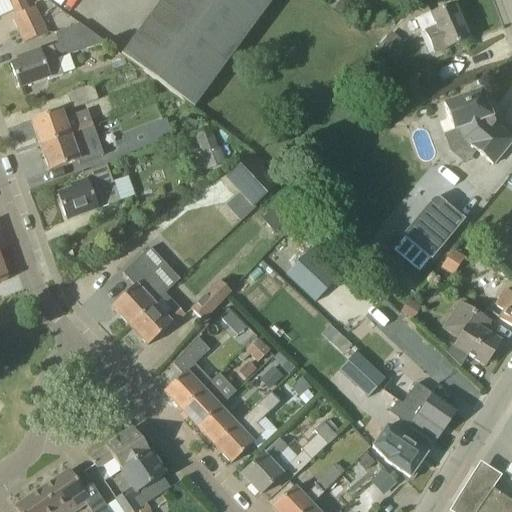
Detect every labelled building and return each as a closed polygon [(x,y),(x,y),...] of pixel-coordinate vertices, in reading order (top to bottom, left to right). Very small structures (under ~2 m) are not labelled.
[(0,0),(0,1),(2,0),(5,0),(13,18),(11,19),(23,46),(47,35),(35,9),(29,12),(23,0),(0,0)] [(162,0),(120,57),(193,111),(271,5),(274,0),(162,0)] [(343,18),(352,8),(341,0),(333,10),(343,18)] [(388,1),(386,0),(356,0),(356,1),(377,17),(388,1)] [(434,55),(468,40),(453,5),(415,22),(421,35),(425,34),(434,55)] [(19,89),(48,79),(48,81),(75,71),(69,57),(88,49),(104,44),(79,26),(55,34),(59,45),(40,53),(40,52),(16,60),(17,63),(10,66),(19,89)] [(403,44),(391,33),(377,48),(390,59),(403,44)] [(66,95),(72,111),(105,98),(103,94),(107,92),(103,82),(66,95)] [(489,118),(487,118),(486,114),(488,113),(477,83),(476,83),(478,88),(476,89),(472,90),(466,95),(463,97),(442,105),(453,133),(455,132),(460,144),(474,156),(477,153),(492,166),(511,142),(493,127),(494,125),(494,124),(494,123),(494,122),(493,121),(493,120),(492,119),(490,118),(489,118)] [(39,147),(92,128),(90,121),(87,112),(65,120),(62,111),(30,122),(39,147)] [(128,156),(157,144),(150,126),(121,138),(128,156)] [(48,172),(76,161),(78,165),(101,156),(92,128),(39,147),(48,172)] [(203,156),(219,149),(210,128),(194,134),(203,156)] [(225,164),(219,149),(203,156),(201,157),(207,171),(209,170),(225,164)] [(226,180),(239,194),(252,208),(279,182),(253,154),(226,180)] [(66,221),(119,202),(106,166),(83,174),(86,182),(71,187),(72,191),(57,196),(66,221)] [(445,207),(439,200),(435,199),(431,201),(429,204),(430,206),(403,238),(430,261),(464,221),(461,218),(460,220),(446,205),(445,207)] [(275,207),(261,220),(274,234),(288,221),(275,207)] [(111,308),(129,327),(153,304),(160,298),(160,299),(164,295),(169,291),(179,281),(149,249),(147,251),(122,274),(134,287),(111,308)] [(66,266),(74,264),(72,252),(63,254),(66,266)] [(315,304),(337,279),(308,253),(286,277),(315,304)] [(490,254),(482,262),(487,268),(493,274),(501,267),(490,254)] [(203,323),(231,294),(218,281),(190,310),(203,323)] [(511,294),(505,290),(494,307),(502,312),(498,319),(511,327),(511,294)] [(153,304),(129,327),(147,347),(170,326),(171,328),(184,316),(164,295),(160,299),(153,304)] [(421,309),(408,301),(400,314),(413,322),(421,309)] [(488,323),(471,312),(458,304),(441,330),(457,341),(453,348),(467,356),(484,367),(499,343),(482,333),(488,323)] [(225,326),(233,318),(227,311),(219,319),(225,326)] [(327,343),(336,334),(328,327),(319,336),(327,343)] [(182,376),(163,393),(180,411),(203,390),(211,383),(196,368),(211,354),(199,341),(173,366),(182,376)] [(269,352),(258,341),(245,353),(257,365),(269,352)] [(338,372),(367,400),(385,381),(355,353),(338,372)] [(294,369),(287,362),(281,368),(280,369),(287,376),(294,369)] [(248,363),(238,374),(246,382),(256,371),(248,363)] [(259,382),(268,391),(282,378),(272,369),(259,382)] [(225,403),(235,393),(219,375),(211,383),(203,390),(180,411),(197,429),(225,402),(225,403)] [(291,389),(299,398),(300,400),(308,393),(311,390),(302,380),(291,389)] [(455,413),(439,401),(417,385),(402,406),(383,392),(376,401),(389,414),(433,445),(455,413)] [(231,465),(253,444),(246,436),(280,404),(270,394),(242,420),(213,447),(231,465)] [(433,445),(389,414),(376,401),(374,404),(378,406),(370,417),(401,439),(385,461),(409,478),(433,445)] [(242,420),(225,403),(225,402),(197,429),(213,447),(242,420)] [(313,432),(317,436),(301,451),(302,453),(303,453),(311,462),(327,447),(337,438),(335,436),(330,431),(325,426),(323,423),(313,432)] [(105,466),(106,468),(112,478),(119,473),(119,472),(148,453),(132,430),(105,448),(89,458),(97,471),(105,466)] [(287,469),(277,459),(287,450),(279,440),(241,476),(260,496),(287,469)] [(114,501),(121,511),(138,511),(139,511),(138,510),(146,505),(138,493),(163,477),(156,466),(158,464),(152,454),(150,456),(148,453),(119,472),(119,473),(130,490),(114,501)] [(453,511),(474,511),(499,473),(480,460),(449,509),(453,511)] [(327,491),(337,481),(336,480),(341,476),(333,467),(314,485),(316,487),(305,498),(295,487),(272,509),(274,511),(304,511),(323,494),(326,490),(327,491)] [(384,471),(374,481),(386,494),(396,484),(384,471)] [(78,511),(90,504),(74,479),(69,472),(42,490),(56,511),(78,511)] [(15,511),(56,511),(42,490),(14,509),(15,511)] [(511,511),(511,506),(490,492),(490,491),(475,511),(511,511)] [(327,511),(316,501),(323,494),(304,511),(327,511)]
